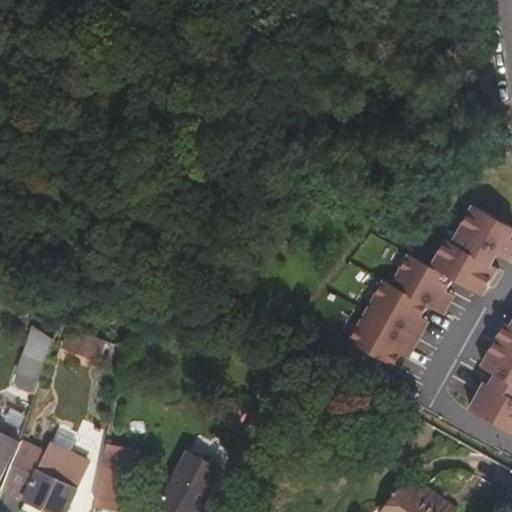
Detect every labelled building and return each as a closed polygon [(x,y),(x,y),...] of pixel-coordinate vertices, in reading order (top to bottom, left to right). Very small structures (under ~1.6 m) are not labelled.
[(448,275),(481,293),(496,266),(490,263),(495,253),(507,259),(511,251),(511,239),(507,237),(511,227),(511,226),(472,204),(452,241),(446,238),(431,265),(408,253),(391,284),(383,280),(348,343),(391,367),(398,355),(419,316),(426,303),(431,306),(442,286),(448,275)] [(450,291),(442,286),(431,306),(439,310),(450,291)] [(406,359),(427,320),(419,316),(398,355),(406,359)] [(484,381),(469,409),(511,432),(511,324),(510,327),(505,324),(482,367),(496,375),(490,385),(484,381)] [(47,367),(55,345),(59,335),(38,328),(19,376),(21,377),(17,388),(37,395),(47,367)] [(101,366),(108,345),(79,333),(71,355),(101,366)] [(0,482),(1,483),(15,457),(21,442),(0,431),(0,482)] [(48,511),(67,511),(90,468),(85,462),(65,452),(60,461),(43,452),(21,442),(15,457),(3,489),(48,511)] [(60,461),(65,452),(47,443),(43,452),(60,461)] [(126,511),(137,453),(107,447),(96,509),(112,511),(126,511)] [(159,502),(175,511),(200,511),(224,471),(189,450),(159,502)] [(408,511),(426,488),(421,484),(416,490),(409,484),(389,511),(408,511)] [(441,511),(448,503),(426,488),(408,511),(441,511)] [(455,511),(458,509),(448,503),(441,511),(455,511)]
